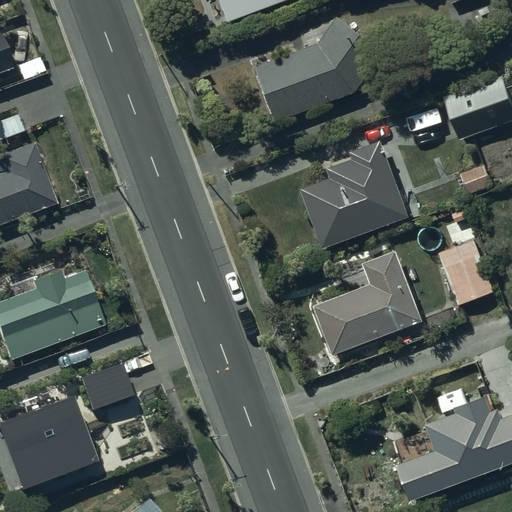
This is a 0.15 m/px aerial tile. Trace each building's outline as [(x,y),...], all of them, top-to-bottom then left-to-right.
[(218,0),(227,21),(282,0),(218,0)] [(316,43),(255,66),(276,122),(354,91),(384,50),(336,15),(316,43)] [(0,71),(10,68),(0,40),(0,71)] [(19,65),(25,80),(45,72),(40,57),(19,65)] [(442,97),(458,139),(511,118),(511,101),(502,74),(442,97)] [(0,118),(0,137),(24,130),(18,113),(0,118)] [(298,187),(321,248),(409,215),(379,138),(348,150),(350,158),(326,167),(329,176),(298,187)] [(0,169),(0,223),(55,203),(31,141),(0,152),(0,168),(0,169)] [(484,164),(459,172),(467,194),(491,185),(484,164)] [(437,251),(457,304),(494,291),(475,237),(437,251)] [(312,305),(331,354),(421,319),(394,250),(361,263),(368,283),(312,305)] [(0,301),(0,341),(7,359),(105,322),(86,271),(62,280),(58,269),(29,280),(32,289),(0,301)] [(79,380),(90,410),(132,396),(121,365),(79,380)] [(411,503),(511,466),(511,414),(502,418),(499,409),(493,412),(487,397),(456,407),(458,412),(426,424),(436,450),(397,464),(411,503)] [(0,437),(20,492),(95,464),(70,398),(0,423),(0,437)] [(156,511),(145,498),(128,511),(156,511)]
